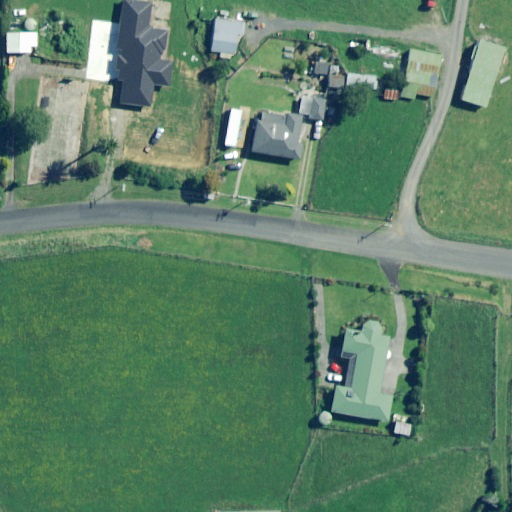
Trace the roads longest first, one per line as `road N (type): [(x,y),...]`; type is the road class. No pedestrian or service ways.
road 1 (unclassified): [(0,226),(145,215),(511,268)]
road 2 (track): [(401,253),(412,185),(458,49),(460,0)]
road 3 (track): [(508,511),(504,267)]
